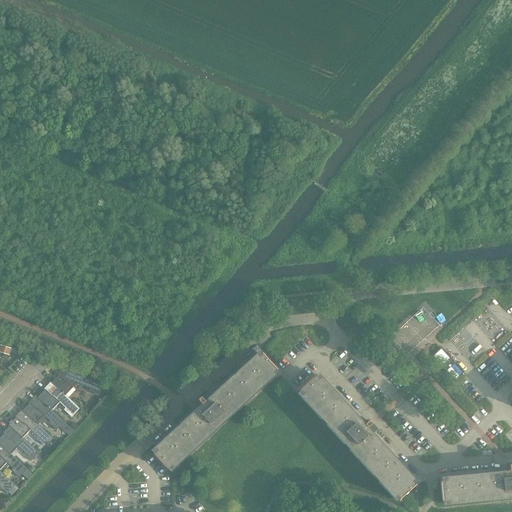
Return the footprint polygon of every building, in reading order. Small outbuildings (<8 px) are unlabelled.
[(0,352),(9,355),(11,349),(0,345),(0,352)] [(153,453),(168,469),(275,371),(260,354),(211,400),(203,407),(153,453)] [(65,396),(77,384),(92,390),(91,392),(99,395),(103,385),(67,370),(60,377),(59,376),(51,383),(65,396)] [(316,377),(299,392),(398,499),(414,484),(369,435),(362,427),(316,377)] [(51,411),(51,410),(59,402),(67,410),(65,411),(71,417),(79,409),(65,396),(51,383),(51,384),(52,385),(46,391),(45,390),(37,398),(51,411)] [(108,386),(103,391),(108,395),(113,390),(108,386)] [(201,397),(200,397),(197,400),(203,407),(211,400),(205,393),(201,397)] [(37,425),(38,425),(45,417),(51,423),(50,425),(56,431),(64,422),(51,410),(51,411),(37,398),(31,404),(30,403),(22,411),(37,425)] [(22,438),(23,438),(30,430),(37,437),(36,439),(42,445),(46,442),(48,444),(53,439),(50,436),(38,425),(37,425),(22,411),(22,412),(23,413),(17,419),(16,418),(9,425),(22,438)] [(362,427),(369,435),(375,429),(371,424),(372,424),(368,421),(362,427)] [(0,444),(10,455),(11,454),(18,446),(26,453),(24,455),(31,461),(38,453),(23,438),(22,438),(9,425),(8,426),(11,429),(5,435),(4,434),(0,437),(0,444)] [(55,441),(50,445),(55,450),(59,445),(55,441)] [(0,466),(5,461),(12,469),(11,470),(19,477),(21,475),(26,470),(11,454),(10,455),(0,444),(0,466)] [(26,470),(21,475),(27,480),(32,475),(26,470)] [(0,484),(2,486),(1,488),(7,494),(8,492),(12,496),(18,489),(15,485),(14,486),(0,471),(0,484)] [(441,481),(443,503),(511,496),(511,473),(508,474),(441,481)]
